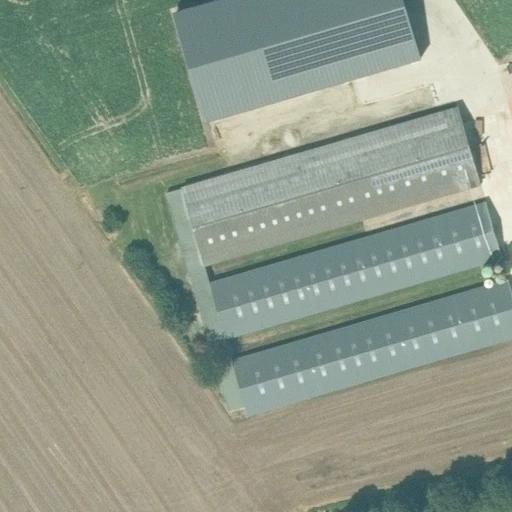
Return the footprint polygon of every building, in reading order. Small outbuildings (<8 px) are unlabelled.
[(404,0),(214,0),(173,12),(205,121),(421,58),(404,0)] [(511,92),(462,107),(468,128),(470,128),(511,115),(511,92)] [(458,108),(183,189),(204,263),(481,182),(458,108)] [(487,203),(209,281),(225,335),(502,257),(487,203)] [(511,287),(509,278),(232,358),(249,415),(511,338),(511,287)]
